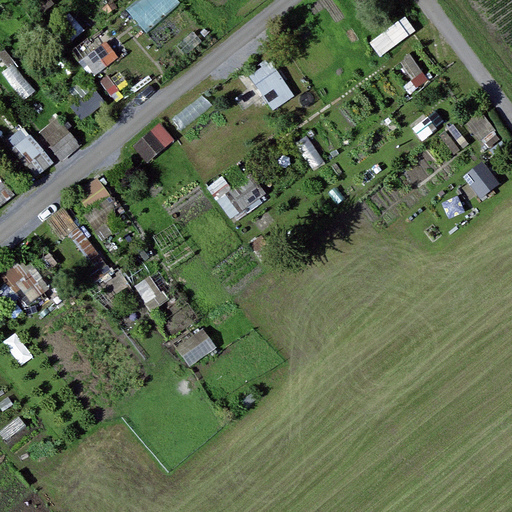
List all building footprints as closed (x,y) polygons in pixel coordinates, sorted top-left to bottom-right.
[(372,40),(380,55),(418,33),(409,18),(372,40)] [(95,75),(118,60),(109,46),(86,61),(95,75)] [(396,68),(415,90),(430,78),(411,55),(396,68)] [(271,104),(292,92),(274,61),(253,73),(271,104)] [(90,84),(69,103),(86,122),(107,102),(90,84)] [(58,153),(77,138),(60,117),(41,133),(58,153)] [(164,124),(134,143),(145,162),(176,143),(164,124)] [(28,127),(10,139),(37,177),(55,165),(28,127)] [(482,198),(502,184),(486,162),(466,177),(482,198)] [(239,163),(225,177),(235,187),(250,174),(239,163)] [(0,205),(18,195),(1,168),(0,168),(0,205)] [(224,178),(211,186),(233,222),(268,201),(253,176),(231,189),(224,178)] [(79,194),(92,210),(113,193),(100,178),(79,194)] [(63,240),(80,228),(66,208),(49,220),(63,240)] [(175,343),(190,366),(218,349),(203,325),(175,343)]
